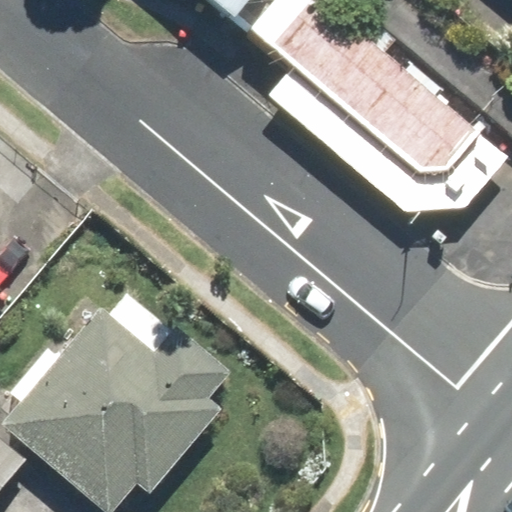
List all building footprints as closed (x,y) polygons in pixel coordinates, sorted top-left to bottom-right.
[(217,0),(234,13),(244,0),(217,0)] [(323,0),(274,0),(251,29),(285,57),(258,90),(406,212),(468,200),(509,151),(323,0)] [(511,0),(500,0),(511,9),(511,0)] [(13,392),(28,404),(13,421),(118,511),(122,511),(147,483),(161,494),(230,414),(217,403),(244,371),(199,332),(171,364),(109,310),(66,360),(52,347),(13,392)] [(0,499),(32,462),(0,434),(0,499)]
